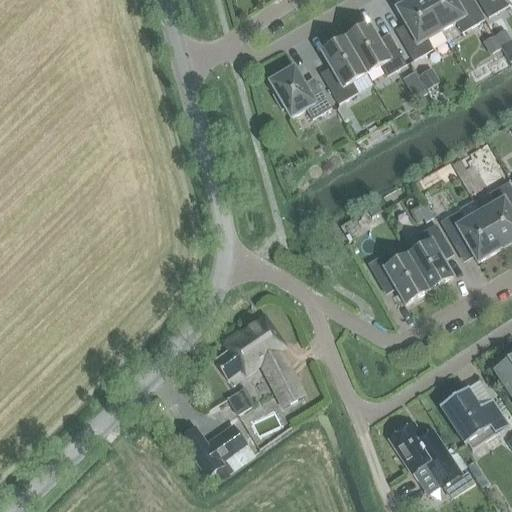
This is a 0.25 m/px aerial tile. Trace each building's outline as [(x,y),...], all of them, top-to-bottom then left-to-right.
[(426,42),(440,33),(421,0),(414,0),(396,11),(408,31),(398,37),(413,63),(432,52),(426,42)] [(421,0),(440,33),(455,25),(461,35),(484,22),(471,0),(461,0),(455,4),(452,0),(421,0)] [(501,0),(475,0),(487,20),(507,9),(501,0)] [(368,27),(345,41),(366,77),(380,68),(386,79),(406,67),(391,42),(380,48),(368,27)] [(504,32),(481,45),(489,57),(511,44),(504,32)] [(351,85),(366,77),(345,41),(321,54),(333,75),(323,81),(338,107),(357,96),(351,85)] [(504,56),(493,62),(500,74),(511,68),(504,56)] [(439,84),(431,70),(417,77),(425,91),(439,84)] [(311,122),(331,111),(316,85),(305,91),(293,71),(269,85),(276,96),(272,98),(280,112),(284,110),(290,121),(305,112),(311,122)] [(480,215),(501,251),(511,244),(511,191),(508,185),(488,196),(494,207),(480,215)] [(428,211),(420,216),(425,225),(433,220),(428,211)] [(477,265),(501,251),(480,215),(465,223),(459,213),(440,224),(455,250),(465,244),(477,265)] [(407,257),(428,294),(452,280),(440,259),(450,253),(435,227),(416,239),(422,249),(407,257)] [(405,307),(428,294),(407,257),(393,266),(387,256),(367,267),(383,293),(393,287),(405,307)] [(263,320),(240,337),(239,336),(225,346),(230,353),(214,364),(227,382),(242,372),(245,376),(259,365),(282,410),(304,399),(280,352),(284,349),(263,320)] [(495,374),(511,399),(511,361),(508,364),(509,365),(495,374)] [(478,438),(483,446),(510,428),(492,401),(480,409),(468,390),(440,409),(465,447),(478,438)] [(234,398),(241,414),(259,407),(252,391),(234,398)] [(263,433),(283,428),(280,417),(260,422),(263,433)] [(461,478),(460,476),(438,443),(430,431),(420,437),(413,427),(390,442),(411,475),(426,465),(441,489),(443,491),(461,478)] [(194,431),(180,441),(207,479),(222,469),(221,466),(247,448),(232,428),(205,447),(194,431)]
